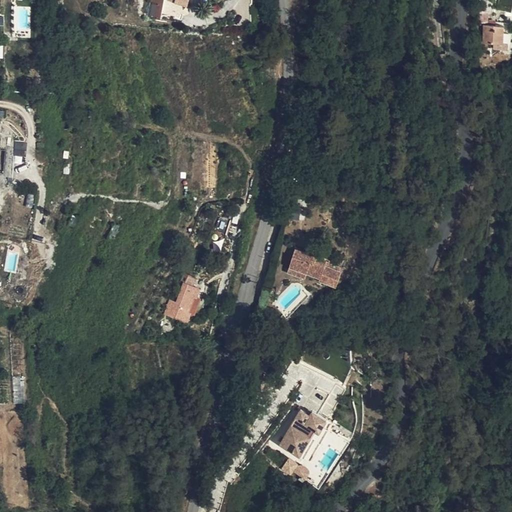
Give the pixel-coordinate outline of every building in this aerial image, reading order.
[(156,0),(155,2),(175,10),(178,0),(156,0)] [(495,34),(476,32),(474,50),(494,52),(495,34)] [(0,164),(12,167),(16,151),(0,147),(0,164)] [(219,221),(205,217),(200,232),(214,236),(219,221)] [(285,277),(299,281),(300,274),(306,276),(319,280),(319,282),(336,287),(340,271),(339,270),(339,267),(326,264),(329,252),(317,249),(315,258),(293,252),(285,277)] [(184,274),(182,281),(194,285),(196,278),(184,274)] [(177,313),(184,301),(189,292),(182,288),(184,283),(173,277),(170,284),(174,287),(169,297),(172,299),(168,306),(160,303),(152,318),(162,322),(165,318),(175,322),(179,314),(177,313)] [(189,303),(184,301),(177,313),(179,314),(182,316),(189,303)] [(327,421),(311,412),(309,415),(299,409),(279,447),(300,458),(314,433),(319,435),(327,421)]
